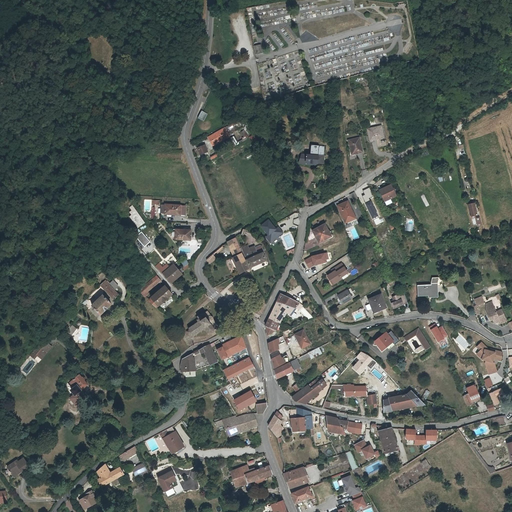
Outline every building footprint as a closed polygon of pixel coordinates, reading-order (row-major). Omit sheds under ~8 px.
[(274,32),(271,33),(281,47),(283,45),(274,32)] [(261,44),(254,46),(256,56),(257,55),(262,54),(261,44)] [(200,111),(196,119),(203,122),(207,114),(200,111)] [(381,126),(366,129),(369,141),(378,138),(378,140),(384,138),(381,126)] [(230,136),(225,128),(208,138),(213,146),(230,136)] [(362,153),(358,139),(348,141),(351,156),(362,153)] [(208,152),(205,145),(198,148),(200,155),(208,152)] [(154,158),(182,160),(183,150),(155,149),(154,158)] [(319,159),(302,158),(300,166),(318,166),(319,159)] [(397,194),(391,183),(384,187),(380,189),(386,200),(390,198),(397,194)] [(425,207),(429,205),(421,190),(418,192),(425,207)] [(345,218),(347,221),(347,222),(356,218),(356,217),(348,201),(338,206),(344,218),(345,218)] [(186,206),(166,204),(166,205),(162,204),(161,212),(165,213),(186,214),(186,206)] [(128,208),(132,214),(128,216),(136,228),(144,223),(132,205),(128,208)] [(269,220),(262,226),(269,235),(267,237),(271,242),(283,232),(281,229),(280,230),(278,227),(276,229),(269,220)] [(334,240),(326,226),(314,233),(322,247),(334,240)] [(176,229),(176,238),(191,239),(191,230),(176,229)] [(136,237),(144,247),(150,242),(142,232),(136,237)] [(235,257),(234,258),(241,274),(249,269),(242,255),(243,254),(236,239),(229,242),(229,243),(235,257)] [(265,255),(266,254),(262,246),(256,249),(255,247),(250,250),(248,246),(242,249),(251,269),(267,261),(265,255)] [(332,279),(347,270),(343,263),(334,269),(336,271),(334,272),(328,276),(331,280),(332,279)] [(169,281),(181,273),(175,265),(170,268),(168,265),(160,271),(163,273),(169,281)] [(347,270),(332,279),(335,284),(343,278),(342,277),(349,273),(347,270)] [(183,275),(181,273),(169,281),(171,284),(183,275)] [(143,294),(161,280),(157,275),(139,291),(143,294)] [(105,280),(101,284),(115,299),(119,295),(109,284),(110,283),(107,280),(106,281),(105,280)] [(419,296),(429,296),(437,296),(439,296),(439,287),(433,287),(433,285),(422,286),(419,286),(419,294),(419,296)] [(157,307),(163,302),(164,303),(168,300),(167,299),(173,294),(166,286),(149,299),(157,307)] [(350,300),(345,292),(336,297),(340,305),(350,300)] [(393,297),(395,300),(392,301),(395,308),(408,303),(404,293),(393,297)] [(281,294),(279,299),(292,305),(296,307),(297,307),(299,303),(300,302),(281,294)] [(104,295),(92,307),(100,316),(112,305),(104,295)] [(386,308),(381,295),(369,300),(374,313),(386,308)] [(482,296),(474,299),(476,306),(484,303),(482,296)] [(259,301),(267,305),(268,304),(266,305),(262,297),(259,301)] [(292,305),(279,299),(272,313),(266,327),(267,333),(268,336),(276,330),(273,329),(277,322),(280,323),(284,316),(285,316),(287,312),(292,315),(297,307),(296,307),(292,305)] [(267,305),(259,301),(254,311),(262,315),(264,311),(267,305)] [(488,311),(490,315),(488,316),(490,321),(493,320),(495,324),(501,321),(502,323),(507,322),(503,313),(498,315),(494,306),(488,308),(489,311),(488,311)] [(191,329),(189,330),(192,335),(194,333),(195,334),(207,327),(210,332),(217,328),(216,327),(219,325),(216,320),(215,317),(213,316),(209,310),(205,313),(204,312),(199,316),(200,318),(199,319),(200,321),(190,327),(191,329)] [(429,327),(436,342),(447,336),(442,326),(437,329),(435,324),(429,327)] [(74,325),(68,331),(72,335),(78,329),(74,325)] [(404,336),(406,340),(415,334),(425,349),(426,348),(429,346),(418,328),(404,336)] [(311,344),(303,330),(295,334),(302,348),(311,344)] [(386,333),(383,336),(376,342),(382,350),(387,346),(390,344),(393,342),(396,345),(400,341),(392,332),(388,335),(386,333)] [(31,351),(34,354),(40,347),(42,348),(44,345),(42,344),(47,339),(43,336),(40,340),(35,347),(31,351)] [(281,346),(284,344),(286,343),(285,339),(284,336),(269,343),(271,351),(281,346)] [(222,360),(248,348),(246,337),(233,343),(232,341),(224,345),(225,347),(217,350),(222,360)] [(505,362),(508,354),(497,350),(497,352),(495,352),(483,342),(478,347),(482,350),(485,353),(481,357),(484,360),(487,360),(486,363),(490,374),(497,372),(498,364),(496,364),(498,359),(505,362)] [(271,353),(272,355),(285,350),(284,344),(281,346),(271,351),(271,353)] [(201,354),(205,353),(211,365),(218,363),(210,345),(204,348),(200,351),(201,354)] [(294,353),(295,358),(313,351),(311,346),(294,353)] [(318,347),(307,353),(310,359),(321,354),(318,347)] [(288,363),(285,350),(272,355),(274,365),(275,369),(278,367),(283,365),(288,363)] [(182,372),(186,372),(192,371),(195,371),(192,354),(183,359),(181,366),(182,371),(182,372)] [(224,371),(229,380),(255,366),(250,358),(224,371)] [(294,371),(293,368),(291,363),(283,367),(275,371),(275,379),(294,371)] [(257,371),(255,366),(229,380),(232,385),(257,371)] [(371,376),(375,375),(373,368),(367,370),(362,372),(363,377),(365,386),(366,387),(366,388),(367,390),(374,390),(374,389),(371,376)] [(77,399),(78,398),(79,401),(84,398),(83,395),(81,391),(89,386),(81,375),(71,382),(75,387),(71,390),(77,399)] [(308,395),(312,399),(319,392),(326,385),(322,379),(320,380),(314,385),(311,389),(308,385),(303,390),(301,391),(298,393),(298,394),(293,398),(296,401),(299,402),(303,398),(308,395)] [(297,392),(298,393),(301,391),(303,390),(299,383),(294,387),(297,392)] [(345,396),(368,396),(367,391),(367,390),(366,388),(366,387),(355,387),(354,386),(352,386),(344,386),(345,396)] [(250,391),(233,400),(239,411),(256,401),(250,391)] [(413,402),(417,406),(425,405),(419,399),(412,391),(407,395),(408,395),(389,399),(383,400),(384,412),(394,410),(393,406),(413,402)] [(469,394),(464,397),(467,406),(473,404),(472,400),(479,396),(477,391),(469,394)] [(497,393),(493,395),(492,395),(495,404),(501,403),(498,397),(497,393)] [(306,404),(312,399),(308,395),(303,398),(299,402),(302,403),(306,404)] [(376,405),(375,396),(368,397),(368,405),(376,405)] [(394,410),(417,406),(413,402),(393,406),(394,410)] [(256,405),(257,414),(263,413),(267,406),(266,403),(256,405)] [(298,417),(298,418),(306,418),(307,428),(307,429),(310,429),(310,436),(313,435),(314,435),(314,428),(313,428),(313,423),(312,412),(297,408),(298,411),(298,417)] [(274,418),(271,423),(277,430),(280,426),(282,422),(280,420),(283,417),(278,412),(274,418)] [(255,415),(237,419),(239,423),(226,429),(230,437),(237,434),(258,425),(255,415)] [(503,416),(492,418),(493,425),(504,422),(503,416)] [(224,425),(226,429),(239,423),(237,419),(236,417),(214,424),(216,428),(224,425)] [(344,435),(342,430),(341,428),(337,420),(337,419),(333,418),(327,417),(329,432),(344,435)] [(304,428),(307,428),(306,418),(298,418),(292,418),(294,431),(304,430),(304,428)] [(348,421),(337,420),(341,428),(342,430),(347,431),(347,428),(348,421)] [(347,428),(347,431),(350,432),(354,433),(356,423),(348,421),(347,428)] [(273,432),(276,436),(282,432),(284,428),(280,426),(277,430),(271,423),(269,426),(273,432)] [(379,426),(380,431),(383,430),(387,445),(396,442),(394,434),(392,428),(391,428),(390,428),(390,427),(385,427),(379,426)] [(163,438),(173,433),(171,427),(161,432),(160,433),(163,438)] [(436,430),(424,430),(424,435),(415,435),(415,429),(404,429),(404,440),(414,440),(414,445),(426,445),(426,441),(436,441),(436,430)] [(383,430),(380,431),(379,431),(380,436),(384,448),(388,447),(387,445),(383,430)] [(163,438),(168,447),(171,445),(175,451),(181,447),(173,433),(163,438)] [(358,452),(362,450),(366,458),(375,454),(370,446),(367,447),(363,440),(354,445),(358,452)] [(399,450),(396,442),(387,445),(388,447),(384,448),(386,454),(399,450)] [(127,460),(139,453),(136,447),(125,453),(121,456),(122,459),(124,462),(125,461),(127,460)] [(346,454),(353,470),(358,468),(352,452),(346,454)] [(21,466),(22,468),(24,470),(31,465),(24,455),(16,460),(15,458),(8,464),(13,472),(21,466)] [(430,468),(425,460),(421,462),(426,470),(430,468)] [(263,464),(265,468),(256,471),(255,468),(249,471),(248,465),(231,472),(236,487),(241,486),(253,481),(265,477),(273,474),(272,470),(269,463),(263,464)] [(136,476),(142,473),(148,484),(153,482),(150,474),(145,465),(144,464),(133,470),(136,476)] [(101,479),(98,481),(102,487),(124,475),(120,468),(111,474),(106,465),(102,468),(98,472),(101,479)] [(305,468),(284,474),(290,488),(310,482),(305,468)] [(358,468),(353,470),(352,470),(358,480),(360,479),(357,473),(361,471),(359,468),(358,468)] [(159,479),(169,499),(184,491),(180,483),(177,484),(171,472),(159,479)] [(358,488),(356,489),(351,476),(342,479),(347,492),(349,491),(350,496),(353,496),(361,492),(358,488)] [(296,503),(313,496),(309,487),(293,494),(296,503)] [(84,499),(85,499),(81,502),(85,509),(98,502),(92,492),(86,495),(87,497),(84,499)] [(361,492),(353,496),(355,500),(353,501),(356,510),(366,506),(361,492)] [(272,505),(274,511),(288,511),(287,509),(284,500),(272,505)]
